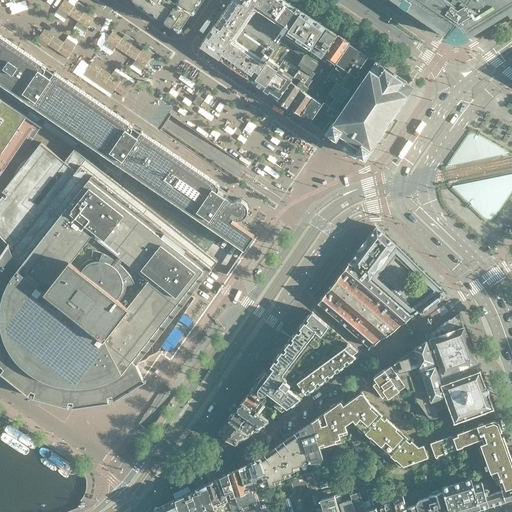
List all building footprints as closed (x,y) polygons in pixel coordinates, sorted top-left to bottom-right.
[(70,0),(66,0),(61,8),(89,27),(96,18),(70,0)] [(134,0),(168,23),(169,23),(176,28),(180,27),(181,27),(183,24),(186,26),(192,16),(194,13),(196,12),(204,0),(134,0)] [(287,31),(301,11),(297,8),(296,7),(285,0),(231,0),(200,46),(222,61),(248,78),(253,82),(267,61),(287,31)] [(511,0),(392,0),(398,4),(406,10),(406,9),(446,37),(447,35),(448,34),(450,35),(452,36),(454,36),(455,37),(456,37),(458,37),(460,36),(462,36),(463,35),(464,35),(465,34),(466,36),(465,36),(466,37),(468,37),(467,36),(472,34),(473,33),(474,33),(474,32),(483,27),(484,26),(485,26),(486,25),(495,19),(496,19),(497,19),(497,18),(498,18),(499,17),(508,12),(509,11),(510,11),(511,10),(511,9),(511,8),(511,0)] [(311,47),(325,27),(301,11),(287,31),(311,47)] [(317,64),(337,35),(333,33),(325,27),(311,47),(305,55),(317,64)] [(44,30),(38,39),(67,58),(73,50),(44,30)] [(153,57),(115,30),(109,39),(146,66),(153,57)] [(0,260),(9,247),(4,244),(0,239),(0,238),(0,176),(29,134),(35,137),(42,127),(75,150),(205,252),(213,241),(220,232),(244,249),(254,235),(232,220),(234,217),(236,219),(241,218),(245,216),(247,212),(248,208),(247,204),(244,200),(239,199),(235,199),(232,201),(229,198),(226,196),(230,191),(147,135),(51,69),(0,34),(0,260)] [(301,114),(327,76),(349,43),(337,35),(317,64),(309,77),(288,106),(301,114)] [(401,104),(407,95),(413,87),(405,82),(405,81),(384,66),(383,67),(375,61),(374,64),(373,63),(371,66),(367,63),(366,65),(363,63),(368,56),(349,43),(327,76),(336,82),(310,121),(323,130),(333,115),(334,115),(335,115),(336,114),(337,114),(337,113),(337,112),(337,111),(337,110),(336,110),(333,107),(338,99),(345,105),(333,123),(333,122),(331,125),(332,125),(328,130),(326,133),(334,138),(333,140),(336,142),(338,139),(337,138),(339,135),(358,147),(355,151),(354,150),(352,153),(355,155),(356,153),(365,159),(367,156),(366,156),(369,151),(370,151),(371,149),(371,148),(382,132),(383,130),(387,124),(386,124),(389,120),(390,121),(394,114),(394,115),(395,113),(401,104)] [(278,99),(298,70),(309,77),(317,64),(305,55),(304,55),(298,63),(286,55),(277,68),(263,89),(278,99)] [(263,89),(277,68),(267,61),(253,82),(263,89)] [(130,88),(92,63),(86,72),(124,98),(130,88)] [(288,106),(309,77),(298,70),(278,99),(288,106)] [(310,121),(336,82),(327,76),(301,114),(310,121)] [(164,92),(170,95),(174,87),(168,84),(164,92)] [(200,107),(204,100),(198,95),(193,102),(200,107)] [(507,153),(478,134),(476,133),(475,133),(474,132),(472,132),(471,132),(470,133),(469,133),(468,134),(467,134),(466,135),(447,164),(448,165),(507,153)] [(220,264),(205,252),(75,150),(64,165),(41,147),(2,195),(7,199),(5,202),(2,200),(0,202),(0,238),(0,239),(4,244),(9,247),(0,260),(0,371),(1,371),(4,374),(1,378),(0,377),(0,378),(29,401),(29,400),(31,396),(35,398),(34,402),(32,403),(69,413),(68,411),(69,407),(73,407),(74,412),(72,413),(110,408),(110,407),(109,407),(108,402),(112,401),(114,405),(113,406),(146,386),(145,386),(144,386),(142,383),(143,383),(136,370),(216,268),(220,264)] [(494,217),(511,191),(511,174),(453,186),(452,187),(468,203),(470,205),(483,218),(484,219),(486,219),(487,220),(488,220),(489,220),(490,220),(491,219),(492,219),(493,218),(494,217)] [(420,315),(446,296),(443,291),(439,287),(409,257),(400,249),(395,244),(376,227),(367,239),(358,250),(359,250),(349,263),(318,303),(368,347),(411,316),(417,311),(420,315)] [(348,362),(350,360),(355,356),(352,354),(356,351),(357,351),(357,350),(312,311),(286,345),(287,350),(289,351),(272,373),(267,369),(266,371),(264,369),(253,383),(256,385),(253,390),(252,389),(249,393),(261,402),(267,393),(277,399),(273,404),(281,410),(282,411),(299,398),(300,398),(301,397),(300,397),(301,396),(308,391),(310,393),(315,387),(314,387),(335,371),(348,362)] [(170,353),(185,330),(193,319),(184,313),(161,346),(165,349),(170,353)] [(463,326),(458,314),(450,320),(453,330),(463,327),(463,326)] [(480,372),(479,370),(476,362),(476,361),(477,361),(477,360),(476,359),(475,360),(473,352),(474,352),(474,350),(472,351),(467,337),(468,336),(468,335),(466,335),(464,328),(465,328),(465,326),(463,327),(453,330),(450,320),(449,319),(448,320),(446,322),(446,321),(445,322),(445,323),(442,325),(441,325),(440,325),(440,326),(438,327),(437,328),(438,329),(429,335),(430,339),(426,341),(414,349),(391,365),(405,385),(409,390),(412,401),(416,400),(427,416),(428,417),(429,418),(430,418),(431,418),(432,418),(433,418),(434,418),(435,417),(436,416),(437,416),(437,415),(437,414),(437,413),(437,412),(437,411),(448,407),(454,422),(456,421),(463,419),(471,416),(472,417),(476,415),(476,414),(485,411),(484,411),(491,409),(493,408),(492,406),(488,394),(488,393),(489,392),(488,391),(486,386),(487,386),(486,385),(485,385),(485,384),(484,384),(480,372)] [(405,385),(391,365),(373,377),(374,378),(373,382),(376,387),(377,386),(380,391),(379,392),(383,396),(387,397),(388,397),(405,385)] [(355,423),(371,405),(362,391),(347,402),(345,403),(342,399),(331,407),(338,432),(346,430),(345,425),(353,419),(355,423)] [(267,407),(261,402),(249,393),(241,403),(254,411),(261,415),(267,407)] [(247,420),(254,411),(241,403),(235,411),(247,420)] [(397,428),(371,405),(355,423),(365,432),(365,433),(370,437),(370,436),(380,446),(397,428)] [(340,438),(338,432),(331,407),(311,421),(320,448),(325,447),(324,445),(336,442),(335,439),(340,438)] [(240,429),(247,420),(235,411),(228,421),(240,429)] [(268,421),(261,415),(254,411),(247,420),(259,427),(268,421)] [(259,427),(247,420),(240,429),(249,434),(259,427)] [(508,449),(503,435),(501,436),(499,432),(501,431),(498,422),(493,420),(483,423),(483,422),(477,424),(478,425),(482,438),(483,443),(480,444),(485,457),(508,449)] [(249,434),(240,429),(228,421),(219,433),(220,433),(219,434),(232,443),(232,442),(233,443),(245,436),(245,437),(249,434)] [(320,448),(311,421),(299,430),(309,462),(323,458),(320,448)] [(4,430),(7,433),(32,448),(33,449),(34,449),(34,448),(35,448),(37,444),(37,443),(37,442),(37,441),(12,426),(7,425),(4,430)] [(462,445),(478,439),(482,438),(478,425),(457,433),(457,434),(453,436),(450,435),(430,442),(435,456),(463,446),(462,445)] [(428,457),(424,446),(423,445),(418,447),(397,428),(380,446),(391,455),(390,456),(395,460),(396,459),(403,466),(428,457)] [(309,462),(299,430),(261,457),(269,485),(279,482),(277,478),(287,475),(286,472),(292,470),(292,467),(309,462)] [(2,440),(3,441),(26,455),(27,456),(28,456),(29,456),(30,455),(31,454),(32,453),(32,452),(32,451),(32,450),(31,449),(31,448),(30,448),(7,434),(6,434),(5,434),(4,434),(3,435),(2,436),(2,437),(2,438),(2,439),(2,440)] [(40,453),(41,454),(65,477),(67,477),(68,477),(70,478),(72,478),(73,478),(73,476),(74,475),(73,474),(73,473),(73,472),(72,471),(72,470),(71,469),(47,447),(46,447),(45,447),(44,446),(43,446),(42,447),(41,447),(41,448),(40,448),(40,449),(40,450),(40,451),(40,452),(40,453)] [(511,487),(511,467),(511,464),(511,463),(511,460),(508,449),(485,457),(492,477),(495,476),(500,491),(502,490),(511,487)] [(269,485),(261,457),(247,464),(253,483),(255,490),(269,486),(269,485)] [(339,511),(337,504),(333,493),(323,458),(309,462),(312,473),(323,507),(324,511),(339,511)] [(253,483),(247,464),(239,468),(244,485),(253,483)] [(273,511),(267,491),(256,494),(255,490),(253,483),(244,485),(239,468),(228,473),(234,495),(226,497),(228,504),(230,511),(235,511),(249,508),(248,504),(258,501),(261,510),(261,511),(273,511)] [(234,495),(228,473),(220,477),(226,497),(234,495)] [(308,511),(309,511),(323,507),(312,473),(290,480),(294,493),(291,493),(296,511),(308,511)] [(417,511),(466,511),(505,500),(502,490),(500,491),(490,494),(488,489),(484,490),(481,480),(472,483),(470,476),(441,485),(443,490),(428,495),(428,496),(418,498),(415,502),(416,505),(417,511)] [(228,504),(226,497),(220,477),(213,480),(219,501),(220,504),(221,506),(228,504)] [(219,501),(213,480),(206,484),(214,508),(221,506),(220,504),(216,505),(215,502),(219,501)] [(215,511),(214,508),(206,484),(191,492),(188,486),(172,493),(175,499),(178,510),(178,511),(215,511)] [(377,511),(375,506),(376,505),(373,496),(381,494),(379,486),(366,490),(371,507),(364,509),(364,511),(377,511)] [(511,498),(511,487),(502,490),(505,500),(511,498)] [(350,511),(355,511),(352,502),(350,496),(345,497),(346,501),(340,502),(340,500),(341,499),(339,491),(333,493),(337,504),(339,503),(341,511),(350,511)] [(364,509),(359,492),(350,495),(350,496),(352,502),(359,500),(362,510),(364,509)] [(296,511),(291,493),(281,497),(285,511),(296,511)] [(387,511),(384,501),(382,494),(381,494),(373,496),(376,505),(375,506),(377,511),(387,511)] [(407,511),(406,508),(400,509),(399,504),(405,502),(403,495),(393,498),(397,511),(407,511)] [(397,511),(393,498),(384,501),(387,511),(397,511)] [(171,511),(178,510),(175,499),(172,500),(172,501),(170,502),(170,501),(169,502),(167,503),(155,508),(156,511),(157,511),(156,511),(171,511)]
